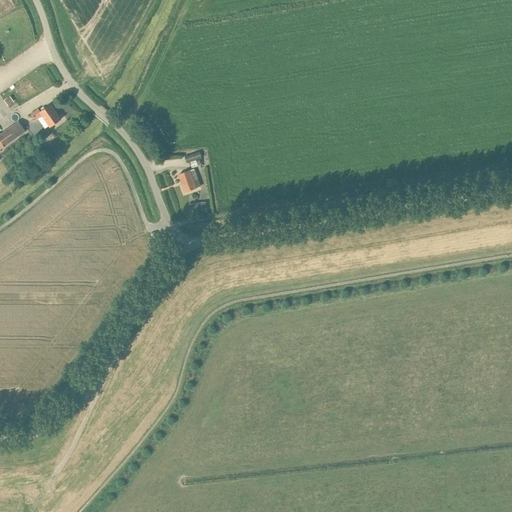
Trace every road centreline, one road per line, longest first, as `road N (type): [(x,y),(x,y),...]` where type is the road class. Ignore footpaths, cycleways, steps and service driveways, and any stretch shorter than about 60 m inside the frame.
road 1 (unclassified): [(179,249),(511,190)]
road 2 (unclassified): [(179,249),(147,167),(70,83),(35,0)]
road 3 (unclassified): [(0,437),(43,425),(179,249)]
